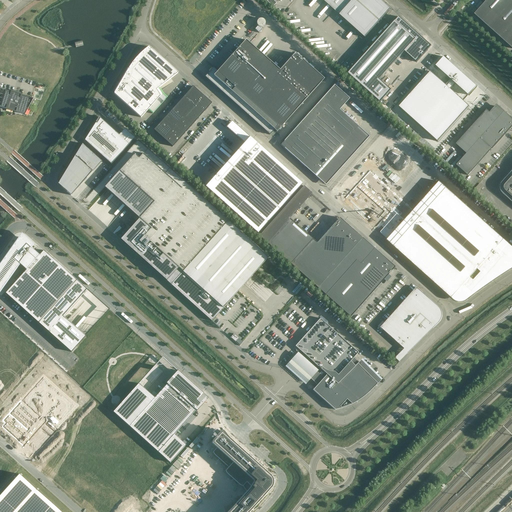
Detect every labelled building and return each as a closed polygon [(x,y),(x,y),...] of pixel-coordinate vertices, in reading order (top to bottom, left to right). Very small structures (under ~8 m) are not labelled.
[(380,0),(323,0),(365,38),(391,9),(380,0)] [(511,0),(486,0),(474,14),(504,40),(511,47),(511,0)] [(428,50),(431,46),(401,19),(399,17),(348,73),(381,102),(392,90),(380,79),(405,51),(417,62),(428,50)] [(217,88),(270,135),(274,130),(277,132),(324,79),(295,53),(280,70),(246,40),(214,76),(216,80),(216,85),(216,87),(217,88)] [(149,47),(144,50),(140,54),(136,59),(132,63),(129,68),(127,72),(123,79),(114,94),(127,106),(127,105),(135,113),(141,117),(148,109),(153,113),(165,99),(162,96),(161,95),(157,89),(178,73),(149,47)] [(431,71),(399,107),(438,142),(470,106),(450,89),(455,83),(469,95),(477,86),(461,72),(458,69),(455,67),(444,57),(436,66),(450,79),(445,85),(431,71)] [(314,175),(315,174),(358,126),(336,106),(346,95),(334,85),(280,145),(314,175)] [(194,86),(154,130),(173,146),(212,103),(194,86)] [(33,99),(0,88),(0,106),(25,114),(33,99)] [(468,175),(511,126),(511,118),(499,107),(499,108),(497,106),(491,113),(487,110),(456,144),(467,153),(456,165),(468,175)] [(123,138),(99,117),(87,136),(96,144),(93,148),(111,164),(135,137),(129,132),(123,138)] [(244,143),(205,187),(257,234),(302,184),(259,146),(260,146),(235,123),(234,124),(234,123),(229,129),(229,130),(244,143)] [(339,188),(334,193),(452,298),(463,285),(471,293),(496,265),(499,268),(503,265),(499,262),(503,257),(500,254),(501,253),(499,252),(498,253),(495,250),(504,239),(387,134),(375,148),(362,162),(352,173),(344,183),(339,188)] [(138,140),(86,198),(91,203),(105,187),(139,218),(122,238),(121,239),(141,257),(156,271),(171,284),(228,221),(172,171),(138,140)] [(102,161),(97,156),(83,144),(82,143),(61,179),(59,182),(58,184),(62,187),(64,189),(71,195),(102,161)] [(325,294),(370,245),(366,241),(339,218),(330,228),(317,243),(290,219),(312,193),(303,186),(259,236),(263,240),(290,264),(318,288),(325,294)] [(314,239),(317,242),(335,222),(332,219),(314,239)] [(268,257),(228,221),(171,284),(211,321),(268,257)] [(19,238),(0,264),(0,289),(1,290),(20,263),(26,269),(26,270),(5,293),(71,352),(86,336),(63,316),(87,289),(44,250),(39,255),(37,257),(29,251),(31,248),(19,238)] [(325,294),(326,295),(350,317),(395,267),(370,245),(325,294)] [(262,285),(262,300),(269,300),(269,294),(273,294),(273,289),(268,289),(268,285),(262,285)] [(405,349),(404,350),(408,354),(439,322),(441,321),(441,319),(442,317),(442,315),(442,314),(442,311),(441,309),(440,308),(417,287),(380,325),(405,349)] [(289,363),(287,365),(306,382),(310,378),(317,385),(313,390),(335,409),(338,409),(342,408),(348,405),(352,404),(355,402),(359,400),(362,398),(365,396),(367,393),(370,391),(380,381),(372,374),(373,372),(367,366),(366,368),(358,360),(357,361),(354,358),(358,352),(320,318),(295,346),(301,352),(298,355),(297,354),(291,360),(290,359),(287,362),(289,363)] [(231,336),(240,344),(243,341),(234,333),(231,336)] [(34,339),(46,348),(49,345),(37,336),(34,339)] [(33,358),(0,395),(0,421),(17,437),(39,414),(49,424),(76,396),(33,358)] [(138,383),(113,412),(130,427),(170,463),(183,449),(186,445),(175,435),(174,434),(196,410),(197,411),(200,407),(204,403),(204,402),(208,398),(206,396),(204,395),(204,394),(194,385),(183,375),(178,370),(171,377),(170,379),(166,383),(167,384),(159,393),(154,388),(149,393),(138,383)] [(222,431),(212,443),(217,447),(213,452),(229,466),(226,470),(243,485),(244,484),(249,489),(244,494),(227,511),(248,511),(253,508),(253,507),(255,505),(258,502),(260,499),(270,488),(270,487),(272,484),(270,482),(272,479),(270,477),(271,476),(228,437),(226,435),(226,434),(222,431)] [(0,511),(61,511),(19,474),(0,495),(0,511)]
